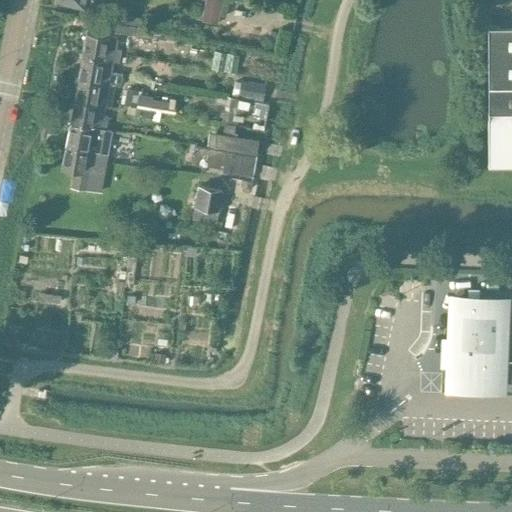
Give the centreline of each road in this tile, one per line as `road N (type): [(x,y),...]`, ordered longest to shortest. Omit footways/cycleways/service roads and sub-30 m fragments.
road 1 (unclassified): [(0,428),(25,364),(209,385),(241,372),(279,204),(311,149),(346,0)]
road 2 (secondary): [(392,511),(227,502),(0,473)]
